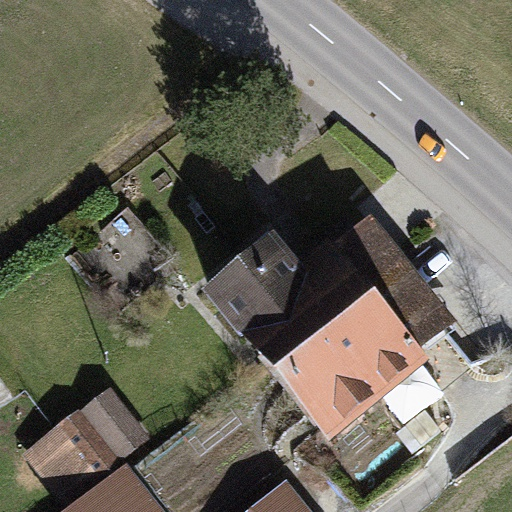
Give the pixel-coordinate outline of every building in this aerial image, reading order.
[(270,250),(215,296),(267,359),(387,260),(363,230),(330,257),(322,248),(298,267),(307,278),(299,285),(270,250)] [(444,329),(387,260),(267,359),(324,428),(444,329)] [(65,509),(136,460),(98,406),(27,455),(65,509)] [(151,511),(125,478),(80,511),(151,511)] [(302,511),(286,492),(260,511),(302,511)]
